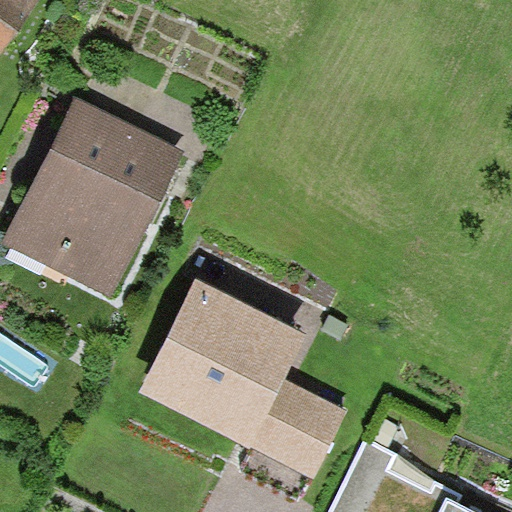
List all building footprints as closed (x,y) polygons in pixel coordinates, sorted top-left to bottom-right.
[(0,0),(0,59),(42,0),(0,0)] [(186,156),(77,101),(55,144),(4,246),(116,300),(186,156)] [(141,397),(254,454),(289,385),(310,337),(199,282),(141,397)] [(344,412),(289,385),(254,454),(246,471),(303,498),(344,412)] [(437,484),(395,455),(368,441),(332,511),(465,511),(461,510),(467,499),(437,484)]
